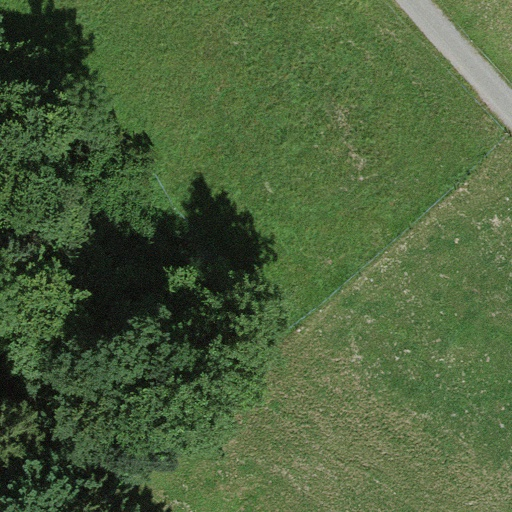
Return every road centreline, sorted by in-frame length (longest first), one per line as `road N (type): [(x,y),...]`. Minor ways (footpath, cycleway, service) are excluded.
road 1 (track): [(0,393),(113,511)]
road 2 (track): [(418,0),(511,103)]
